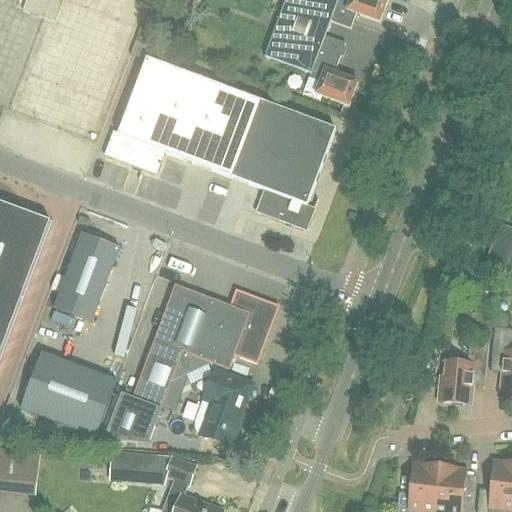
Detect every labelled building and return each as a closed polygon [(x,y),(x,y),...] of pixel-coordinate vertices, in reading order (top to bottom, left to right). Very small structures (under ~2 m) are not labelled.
[(45,21),(52,0),(26,0),(22,13),(45,21)] [(286,0),(265,58),(281,64),(285,53),(306,60),(307,60),(315,63),(313,67),(334,75),(334,74),(345,44),(325,37),(330,23),(350,31),(356,16),(356,15),(336,7),(334,12),(325,9),(326,8),(304,0),(286,0)] [(356,15),(356,16),(379,24),(388,0),(304,0),(326,8),(325,9),(334,12),(336,7),(356,15)] [(285,53),(281,64),(310,75),(302,96),(319,102),(321,98),(348,108),(358,83),(334,74),(334,75),(313,67),(315,63),(307,60),(306,60),(285,53)] [(216,174),(245,98),(146,61),(118,136),(113,133),(104,158),(156,178),(165,155),(216,174)] [(335,131),(259,103),(245,98),(216,174),(264,192),(255,214),(307,234),(315,210),(307,207),(335,131)] [(0,204),(0,359),(51,224),(0,204)] [(511,229),(499,225),(485,265),(511,275),(511,229)] [(92,325),(120,250),(82,236),(54,311),(92,325)] [(470,267),(465,280),(481,286),(486,273),(470,267)] [(231,309),(175,288),(132,400),(161,411),(162,408),(182,354),(229,371),(234,357),(257,365),(278,309),(237,294),(231,309)] [(508,386),(507,394),(511,394),(511,353),(511,345),(511,331),(508,331),(509,316),(493,315),(492,330),(495,330),(490,373),(502,375),(501,385),(508,386)] [(484,389),(488,345),(470,344),(467,365),(446,363),(445,379),(441,379),(438,404),(464,406),(465,398),(472,399),(473,388),(484,389)] [(42,355),(21,411),(96,439),(117,383),(42,355)] [(197,435),(202,438),(226,447),(240,412),(249,388),(213,375),(208,387),(202,403),(203,403),(195,424),(195,430),(197,435)] [(169,390),(162,408),(173,413),(180,394),(169,390)] [(122,396),(106,439),(149,443),(161,411),(132,400),(122,396)] [(178,507),(176,511),(218,511),(183,499),(187,488),(189,488),(196,468),(173,459),(172,460),(113,455),(111,481),(164,485),(166,480),(175,483),(167,503),(178,507)] [(6,469),(0,468),(0,493),(45,495),(46,459),(6,458),(6,469)] [(490,511),(491,510),(511,511),(511,467),(494,465),(491,492),(480,491),(477,511),(490,511)] [(434,511),(439,471),(414,468),(411,495),(399,493),(396,511),(434,511)] [(465,474),(439,471),(434,511),(473,511),(474,501),(462,500),(465,474)]
